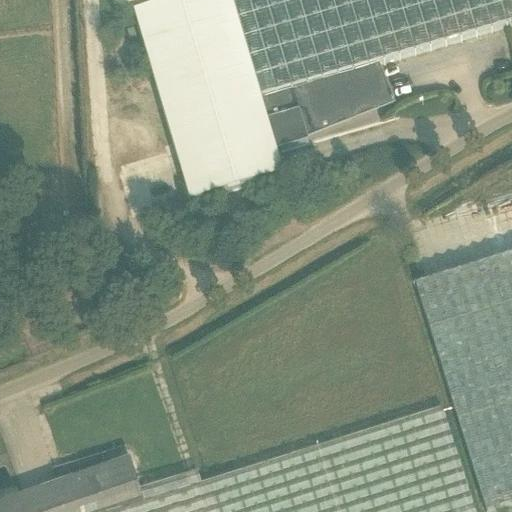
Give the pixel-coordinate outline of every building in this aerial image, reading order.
[(185,0),(166,6),(166,5),(135,15),(191,205),(284,178),(278,154),(309,145),(305,130),(300,114),(268,123),(231,0),(185,0)] [(300,114),(305,130),(321,125),(310,87),(379,66),(511,26),(511,0),(164,0),(166,5),(166,6),(185,0),(231,0),(268,123),(300,114)] [(310,87),(321,125),(390,105),(379,66),(310,87)] [(511,256),(415,287),(421,306),(485,511),(502,511),(511,509),(511,256)] [(197,472),(140,490),(130,459),(10,501),(0,505),(0,511),(474,511),(442,409),(201,485),(197,472)]
